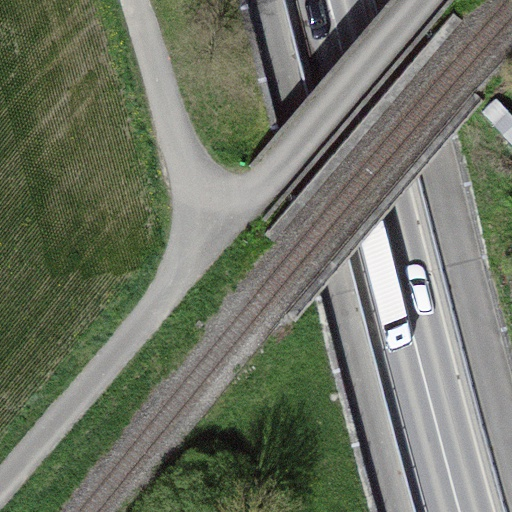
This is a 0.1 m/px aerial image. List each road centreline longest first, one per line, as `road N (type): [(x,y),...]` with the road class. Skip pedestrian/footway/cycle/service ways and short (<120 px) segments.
road 1 (secondary): [(330,0),(458,511)]
road 2 (track): [(209,240),(421,0)]
road 3 (track): [(0,477),(209,240)]
road 4 (track): [(209,240),(138,0)]
